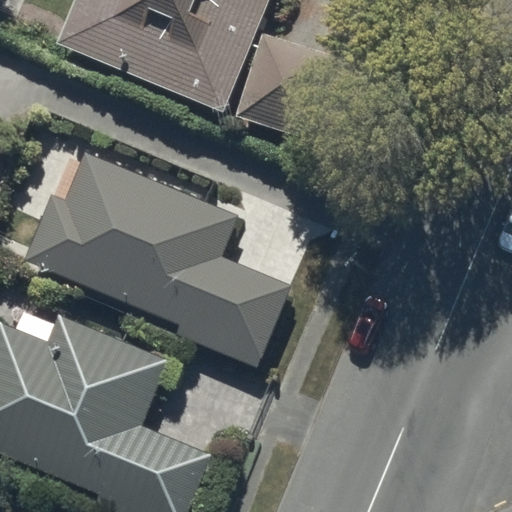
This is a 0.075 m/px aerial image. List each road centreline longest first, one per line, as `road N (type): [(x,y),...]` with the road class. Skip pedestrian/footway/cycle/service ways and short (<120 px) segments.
road 1 (tertiary): [(429,375),(511,173)]
road 2 (tertiary): [(372,511),(429,375)]
